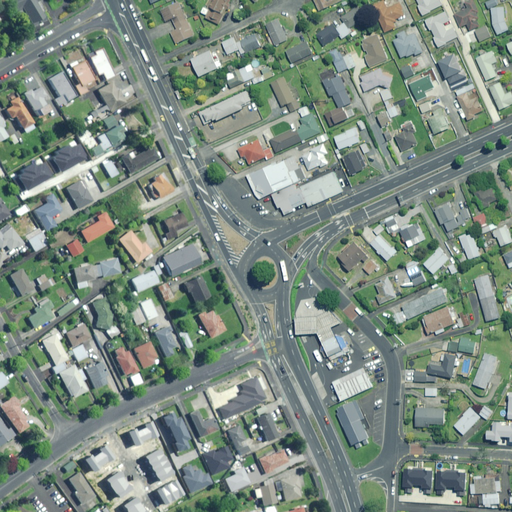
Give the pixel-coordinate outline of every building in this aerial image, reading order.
[(10,0),(17,13),(22,10),(30,24),(30,23),(32,27),(44,20),(40,13),(45,10),(40,0),(39,0),(10,0)] [(231,0),(211,0),(206,9),(203,8),(201,13),(206,16),(205,18),(218,25),(231,0)] [(327,0),(326,0),(313,0),(319,12),(344,1),(343,0),(327,0)] [(406,15),(399,0),(386,6),(384,1),(373,6),(384,33),(396,28),(393,24),(397,22),(396,20),(406,15)] [(455,9),(450,0),(443,0),(449,12),(455,9)] [(476,20),(479,19),(477,13),(479,12),(473,0),(472,0),(465,3),(468,9),(454,15),(460,28),(467,25),(470,32),(479,27),(476,20)] [(497,6),(494,0),(492,0),(485,3),(488,9),(497,6)] [(194,36),(178,3),(160,11),(165,23),(172,20),(177,30),(170,33),(176,45),(194,36)] [(367,17),(359,6),(338,20),(341,25),(336,29),(332,24),(316,36),(323,47),(339,36),(341,40),(352,33),(349,29),(367,17)] [(444,15),(441,7),(432,11),(430,6),(422,9),(438,45),(449,40),(438,17),(444,15)] [(505,21),(504,8),(492,9),(493,26),(497,36),(509,31),(505,21)] [(287,41),(279,21),(266,26),(275,47),(287,41)] [(491,37),(486,26),(475,31),(480,42),(491,37)] [(423,53),(414,32),(400,38),(393,41),(401,59),(406,56),(407,58),(414,54),(415,56),(423,53)] [(360,40),(365,53),(367,52),(368,55),(364,57),(369,68),(387,61),(377,33),(360,40)] [(227,56),(239,51),(243,60),(247,58),(245,54),(260,48),(254,35),(236,43),(233,37),(221,42),(227,56)] [(311,55),(306,42),(286,52),(291,64),(311,55)] [(114,76),(101,48),(93,52),(94,55),(89,57),(97,76),(102,74),(104,80),(114,76)] [(351,55),(343,58),(339,51),(330,55),(339,74),(348,70),(356,66),(351,55)] [(497,62),(492,52),(486,54),(485,51),(479,54),(481,57),(476,59),(486,81),(497,77),(491,65),(497,62)] [(214,63),(209,52),(191,60),(198,77),(221,67),(218,61),(214,63)] [(454,55),(439,62),(447,79),(462,72),(454,55)] [(83,86),(95,80),(84,60),(77,64),(75,61),(69,64),(70,67),(79,84),(74,87),(79,95),(86,91),(83,86)] [(224,75),(225,77),(231,89),(254,78),(251,71),(253,70),(250,65),(233,73),(232,71),(224,75)] [(414,75),(409,66),(400,70),(405,79),(414,75)] [(263,75),(261,76),(264,81),(273,77),(268,67),(261,70),(263,75)] [(359,78),(365,92),(380,86),(390,89),(393,76),(382,72),(380,69),(359,78)] [(61,104),(62,106),(65,104),(65,102),(75,96),(61,72),(47,80),(57,97),(53,100),(57,106),(61,104)] [(353,117),(348,105),(351,103),(345,90),(346,89),(340,76),(329,82),(328,79),(322,82),(330,97),(333,96),(338,108),(324,115),(330,128),(353,117)] [(434,89),(429,76),(409,84),(417,102),(427,98),(425,93),(434,89)] [(291,88),(289,82),(287,83),(284,77),(271,84),(281,107),(287,105),(291,113),(300,108),(296,100),(300,99),(294,86),(291,88)] [(115,91),(110,82),(96,90),(104,105),(95,110),(97,113),(104,110),(108,112),(124,103),(116,90),(115,91)] [(505,94),(500,84),(489,88),(499,111),(511,105),(511,95),(510,92),(505,94)] [(475,115),(482,112),(476,97),(478,97),(476,93),(468,96),(467,92),(475,89),(473,85),(455,92),(467,121),(476,118),(475,115)] [(44,96),(39,87),(30,92),(29,90),(22,94),(32,112),(33,112),(36,117),(47,110),(40,98),(44,96)] [(384,102),(388,100),(392,98),(389,89),(380,93),(384,102)] [(251,102),(246,91),(199,113),(204,126),(216,120),(217,122),(243,109),(242,106),(251,102)] [(31,123),(16,97),(8,102),(10,106),(4,110),(9,119),(13,117),(20,130),(22,129),(24,133),(33,128),(30,124),(31,123)] [(395,117),(399,115),(395,104),(391,106),(389,101),(384,103),(387,109),(375,114),(381,128),(387,126),(386,123),(392,121),(390,119),(395,117)] [(431,110),(427,102),(419,106),(422,114),(431,110)] [(60,116),(55,107),(45,112),(50,121),(60,116)] [(310,115),(306,107),(299,110),(302,118),(299,120),(302,126),(290,131),(270,140),(275,153),(321,133),(312,114),(310,115)] [(449,129),(442,110),(427,116),(434,135),(449,129)] [(101,120),(107,129),(115,124),(110,115),(101,120)] [(365,129),(362,121),(357,123),(361,131),(365,129)] [(415,133),(411,124),(402,128),(404,133),(395,137),(401,152),(418,145),(413,134),(415,133)] [(118,125),(96,137),(99,143),(97,145),(101,151),(108,146),(110,149),(121,143),(126,139),(118,125)] [(359,135),(356,128),(334,138),(340,151),(360,142),(357,136),(359,135)] [(17,142),(13,135),(8,137),(13,144),(17,142)] [(328,140),(326,135),(317,138),(319,144),(328,140)] [(264,151),(260,140),(237,149),(241,158),(245,157),(249,165),(266,158),(266,160),(273,157),(270,149),(264,151)] [(57,173),(58,174),(83,160),(82,159),(86,156),(79,144),(75,146),(73,147),(72,145),(68,148),(66,145),(54,152),(56,155),(51,157),(52,159),(52,160),(51,159),(47,162),(54,175),(57,173)] [(327,154),(323,144),(310,150),(311,152),(302,156),(308,171),(320,166),(320,168),(328,165),(324,155),(327,154)] [(369,152),(366,144),(360,146),(364,154),(369,152)] [(89,149),(94,157),(101,153),(97,145),(89,149)] [(158,158),(151,146),(130,159),(126,153),(119,158),(129,175),(158,158)] [(355,151),(342,157),(350,176),(364,170),(355,151)] [(109,161),(102,165),(110,178),(117,174),(109,161)] [(277,163),(247,176),(256,196),(260,200),(295,184),(285,161),(277,164),(277,163)] [(23,191),(23,192),(48,178),(48,177),(52,175),(44,162),(40,164),(41,165),(39,166),(38,164),(33,166),(32,163),(20,170),(21,173),(17,176),(18,178),(17,178),(13,180),(20,193),(23,191)] [(295,212),(294,209),(307,203),(309,208),(344,192),(335,173),(297,190),(295,185),(272,195),(279,209),(282,208),(285,216),(295,212)] [(149,184),(150,185),(147,186),(150,192),(153,199),(156,197),(158,200),(172,192),(168,185),(165,186),(161,179),(158,175),(152,179),(153,182),(149,184)] [(82,190),(78,181),(64,188),(76,210),(92,202),(85,188),(82,190)] [(96,184),(90,187),(94,194),(100,191),(96,184)] [(499,200),(493,188),(484,192),(482,189),(474,193),(481,210),(490,206),(489,205),(499,200)] [(60,209),(52,193),(43,198),(46,204),(32,211),(45,233),(55,227),(50,218),(59,213),(60,209)] [(0,220),(10,215),(0,198),(0,220)] [(454,216),(448,203),(433,210),(441,226),(444,224),(447,233),(466,224),(464,220),(470,218),(466,210),(454,216)] [(27,211),(24,205),(13,212),(16,217),(27,211)] [(113,228),(104,212),(95,217),(97,221),(79,232),(85,244),(113,228)] [(187,226),(181,213),(162,221),(167,233),(164,234),(167,241),(176,236),(174,232),(187,226)] [(480,235),(491,230),(498,227),(496,223),(489,226),(484,214),(473,219),(480,235)] [(391,237),(401,232),(407,248),(425,240),(420,228),(417,229),(415,224),(408,227),(407,225),(399,229),(395,218),(385,222),(391,237)] [(23,244),(6,224),(0,229),(0,249),(4,246),(8,252),(14,247),(16,250),(23,244)] [(361,236),(366,241),(362,245),(367,250),(371,246),(388,262),(397,252),(380,235),(383,232),(377,226),(372,231),(369,228),(361,236)] [(511,240),(509,232),(507,227),(493,233),(495,238),(497,237),(501,247),(511,242),(511,240)] [(46,244),(37,229),(24,237),(26,240),(26,241),(33,252),(46,244)] [(140,245),(129,231),(117,240),(135,264),(150,252),(143,243),(140,245)] [(480,256),(472,235),(466,237),(466,235),(459,238),(463,249),(464,249),(469,261),(480,256)] [(82,251),(75,240),(64,246),(71,257),(82,251)] [(367,256),(355,243),(337,259),(340,262),(350,272),(367,256)] [(200,264),(191,244),(161,258),(170,278),(200,264)] [(425,253),(422,248),(415,252),(418,257),(425,253)] [(444,252),(440,249),(423,265),(433,275),(449,260),(442,253),(444,252)] [(511,267),(511,251),(503,255),(509,269),(511,267)] [(468,263),(463,255),(458,258),(463,266),(468,263)] [(120,273),(116,258),(97,263),(98,265),(90,267),(90,265),(72,269),(75,284),(76,284),(77,289),(86,287),(85,282),(94,280),(93,278),(101,276),(101,278),(120,273)] [(419,265),(417,260),(405,266),(415,287),(425,282),(421,272),(419,273),(416,266),(419,265)] [(380,270),(378,268),(371,261),(363,268),(369,275),(374,271),(376,273),(380,270)] [(457,272),(453,265),(448,268),(452,275),(457,272)] [(32,290),(20,269),(7,276),(20,297),(32,290)] [(141,276),(141,275),(130,280),(136,293),(157,283),(152,271),(141,276)] [(35,280),(38,285),(36,286),(40,292),(54,284),(51,278),(46,281),(43,275),(35,280)] [(209,297),(199,276),(182,284),(186,293),(188,292),(194,304),(209,297)] [(500,318),(488,276),(474,280),(487,322),(500,318)] [(388,277),(382,280),(383,283),(376,285),(380,295),(376,296),(380,305),(397,298),(388,277)] [(172,298),(165,283),(156,287),(163,302),(172,298)] [(448,303),(442,290),(417,301),(403,307),(405,311),(392,317),(396,325),(448,303)] [(108,331),(112,315),(103,297),(90,304),(96,317),(94,328),(108,331)] [(77,303),(74,299),(71,302),(56,312),(59,317),(74,306),(73,306),(77,303)] [(155,317),(147,300),(138,304),(146,321),(155,317)] [(51,308),(47,301),(32,310),(34,314),(26,319),(33,330),(53,319),(48,310),(51,308)] [(144,322),(137,307),(128,312),(135,326),(144,322)] [(455,324),(448,308),(421,318),(428,335),(435,332),(436,335),(445,332),(444,329),(455,324)] [(318,333),(322,342),(336,335),(332,328),(342,323),(330,310),(317,316),(295,318),(296,335),(318,333)] [(213,317),(210,311),(204,315),(202,312),(196,316),(209,340),(224,331),(215,316),(213,317)] [(470,326),(465,312),(459,314),(461,319),(457,320),(459,329),(470,326)] [(90,338),(83,324),(64,333),(71,348),(90,338)] [(171,332),(168,326),(153,333),(165,359),(172,355),(170,350),(175,347),(168,333),(171,332)] [(60,339),(57,333),(40,342),(46,353),(47,353),(54,367),(67,360),(57,341),(60,339)] [(191,347),(185,335),(179,337),(185,350),(191,347)] [(336,335),(322,342),(331,361),(345,354),(345,353),(350,351),(343,337),(336,335)] [(457,351),(459,352),(474,354),(476,343),(469,342),(469,341),(461,339),(460,343),(450,341),(448,352),(457,353),(457,351)] [(148,342),(131,350),(141,370),(154,364),(152,360),(156,358),(148,342)] [(87,357),(81,345),(70,350),(76,362),(87,357)] [(120,348),(113,352),(115,357),(114,358),(123,377),(129,374),(130,376),(137,372),(127,351),(123,353),(120,348)] [(456,356),(441,354),(440,361),(444,362),(443,366),(429,364),(428,373),(415,371),(414,381),(436,384),(437,376),(453,378),(455,366),(458,366),(458,362),(455,361),(456,356)] [(488,383),(489,384),(496,366),(494,366),(497,359),(485,354),(473,385),(485,390),(488,383)] [(106,377),(100,362),(83,370),(93,390),(106,384),(103,378),(106,377)] [(73,366),(64,370),(61,364),(51,369),(54,375),(57,374),(64,389),(65,388),(69,397),(71,396),(72,399),(86,391),(81,382),(85,379),(80,370),(76,372),(73,366)] [(364,368),(333,382),(342,401),(373,387),(364,368)] [(141,383),(137,374),(129,378),(133,387),(141,383)] [(217,408),(222,420),(260,403),(259,401),(264,399),(254,376),(238,384),(241,390),(238,392),(239,395),(229,399),(230,402),(217,408)] [(436,397),(437,389),(425,389),(425,396),(436,397)] [(18,406),(12,397),(0,405),(0,410),(17,435),(28,427),(24,422),(26,421),(16,407),(18,406)] [(360,402),(342,411),(359,447),(375,439),(365,419),(367,418),(360,402)] [(254,411),(256,415),(265,411),(263,406),(254,411)] [(493,413),(485,407),(479,415),(487,421),(493,413)] [(445,426),(445,409),(416,409),(416,427),(418,428),(430,428),(430,425),(445,426)] [(481,418),(471,409),(454,426),(464,436),(481,418)] [(200,422),(195,410),(187,414),(198,438),(216,430),(211,417),(200,422)] [(185,439),(175,418),(171,419),(168,412),(162,415),(162,416),(157,418),(161,427),(163,426),(171,443),(169,444),(173,453),(178,451),(185,448),(181,441),(185,439)] [(273,424),(267,412),(254,418),(265,442),(277,437),(271,425),(273,424)] [(141,429),(138,430),(142,440),(145,439),(145,440),(154,437),(147,422),(140,425),(141,429)] [(5,431),(0,423),(0,445),(14,436),(9,429),(5,431)] [(236,450),(241,447),(239,443),(245,440),(238,425),(225,431),(234,450),(236,450)] [(137,442),(142,440),(138,430),(131,433),(130,430),(123,433),(130,447),(138,444),(137,442)] [(96,453),(93,455),(99,464),(101,462),(102,464),(110,459),(100,445),(94,450),(96,453)] [(200,455),(210,476),(228,468),(226,462),(231,460),(225,446),(216,450),(216,451),(213,453),(212,449),(200,455)] [(245,446),(236,450),(239,456),(248,452),(245,446)] [(201,460),(195,448),(188,451),(194,463),(201,460)] [(155,449),(139,457),(143,464),(158,455),(155,449)] [(256,459),(264,475),(271,471),(271,470),(287,463),(281,450),(266,457),(266,455),(256,459)] [(94,467),(99,464),(93,455),(87,459),(85,456),(79,460),(88,473),(95,468),(94,467)] [(158,455),(143,464),(147,470),(162,462),(158,455)] [(74,467),(70,461),(61,468),(65,473),(74,467)] [(162,462),(147,470),(151,477),(166,468),(162,462)] [(180,477),(188,494),(210,484),(205,473),(201,475),(198,469),(192,472),(188,465),(180,468),(183,476),(180,477)] [(229,492),(248,483),(241,467),(232,471),(233,475),(223,480),(229,492)] [(166,468),(151,477),(154,483),(169,474),(166,468)] [(114,471),(100,480),(107,490),(120,481),(114,471)] [(147,481),(143,471),(131,476),(135,486),(147,481)] [(93,496),(76,472),(65,480),(74,493),(71,494),(79,506),(93,496)] [(431,475),(414,474),(412,503),(448,505),(448,497),(436,496),(437,478),(431,478),(431,475)] [(299,489),(296,476),(278,480),(278,481),(273,483),(275,492),(280,491),(282,502),(299,498),(297,489),(299,489)] [(257,489),(252,490),(254,499),(259,497),(261,506),(275,503),(271,484),(270,485),(269,479),(262,482),(263,486),(256,487),(257,489)] [(478,494),(479,506),(484,505),(485,508),(491,508),(491,505),(499,504),(498,492),(501,492),(500,482),(495,482),(495,479),(475,480),(475,485),(471,485),(471,495),(478,494)] [(179,495),(171,480),(165,483),(173,498),(179,495)] [(120,481),(107,490),(113,499),(127,491),(120,481)] [(173,498),(165,483),(158,487),(167,502),(173,498)] [(167,502),(158,487),(152,490),(160,505),(167,502)] [(131,498),(118,507),(121,511),(130,511),(138,508),(131,498)]
